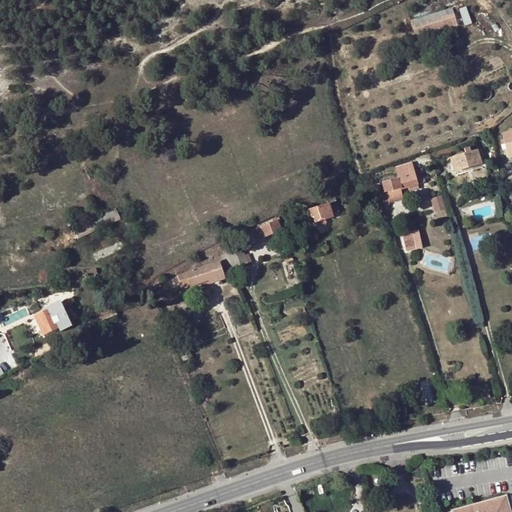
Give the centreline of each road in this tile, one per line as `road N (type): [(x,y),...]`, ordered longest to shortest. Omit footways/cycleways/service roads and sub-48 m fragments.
road 1 (secondary): [(173,511),(371,448),(511,427)]
road 2 (unknown): [(282,472),(217,299)]
road 3 (unknown): [(511,383),(457,211)]
